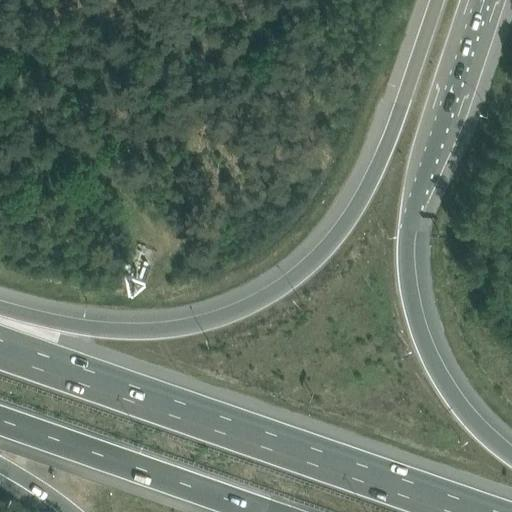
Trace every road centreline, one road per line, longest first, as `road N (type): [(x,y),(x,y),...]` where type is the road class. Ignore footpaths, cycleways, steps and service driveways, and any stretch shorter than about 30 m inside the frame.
road 1 (motorway): [(437,0),(371,179),(316,261),(282,289),(238,312),(148,332),(58,325),(0,307)]
road 2 (motorway): [(472,511),(0,347)]
road 3 (motorway): [(511,456),(464,412),(432,361),(408,264),(421,171),(476,0)]
road 4 (motorway): [(0,419),(262,511)]
